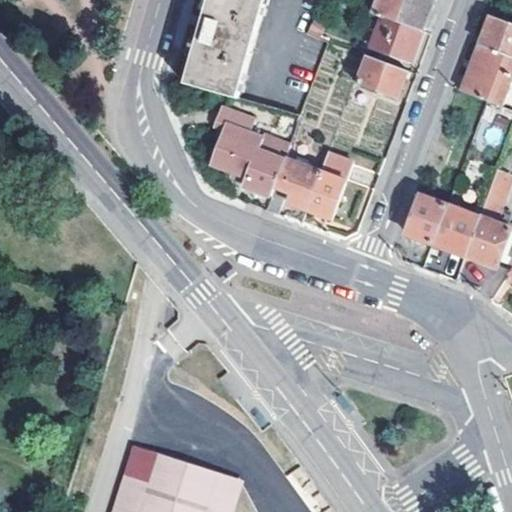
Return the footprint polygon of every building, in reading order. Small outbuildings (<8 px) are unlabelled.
[(207,0),(202,22),(187,74),(184,85),(236,100),(238,96),(264,0),(207,0)] [(382,18),(421,32),(433,0),(378,0),(373,14),(382,18)] [(511,24),(491,17),(480,46),(511,57),(511,24)] [(394,62),(395,57),(410,62),(421,32),(382,18),(371,48),(387,54),(385,59),(394,62)] [(325,24),(314,20),(306,35),(319,39),(325,24)] [(511,57),(480,46),(463,91),(485,99),(500,105),(511,75),(511,57)] [(407,71),(368,57),(358,85),(397,99),(407,71)] [(214,164),(232,171),(249,177),(246,184),(245,187),(271,197),(285,159),(291,145),(264,136),(263,140),(250,135),(254,121),(223,109),(216,127),(226,131),(214,164)] [(329,153),(322,172),(308,210),(334,219),(354,161),(329,153)] [(299,155),(296,163),(307,167),(310,159),(299,155)] [(266,211),(279,215),(285,195),(288,187),(294,189),(289,203),(308,210),(322,172),(307,167),(296,163),(285,159),(271,197),(266,211)] [(230,177),(246,184),(249,177),(232,171),(230,177)] [(511,188),(511,175),(499,171),(482,216),(499,222),(511,188)] [(434,243),(447,206),(420,196),(407,233),(409,234),(415,236),(434,243)] [(447,206),(434,243),(436,244),(441,246),(467,256),(481,218),(447,206)] [(482,216),(481,218),(467,256),(487,263),(497,267),(500,268),(511,236),(511,226),(499,222),(482,216)] [(511,266),(511,236),(500,268),(511,266)] [(497,267),(487,263),(484,272),(494,275),(497,267)] [(227,511),(236,483),(139,454),(121,511),(227,511)]
